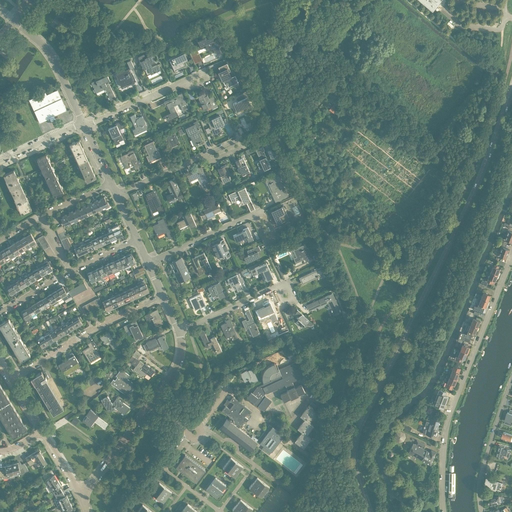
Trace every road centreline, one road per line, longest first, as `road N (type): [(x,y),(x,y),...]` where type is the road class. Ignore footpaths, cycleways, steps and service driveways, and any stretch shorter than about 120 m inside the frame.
road 1 (tertiary): [(373,511),(355,464),(358,429),(449,246),(511,85)]
road 2 (residential): [(443,511),(448,421),(511,259)]
road 3 (residential): [(9,378),(163,295)]
road 4 (residential): [(0,311),(137,239)]
road 5 (residential): [(481,511),(478,480),(511,381)]
road 6 (residential): [(84,123),(47,49),(13,19)]
road 7 (residential): [(0,239),(111,184)]
